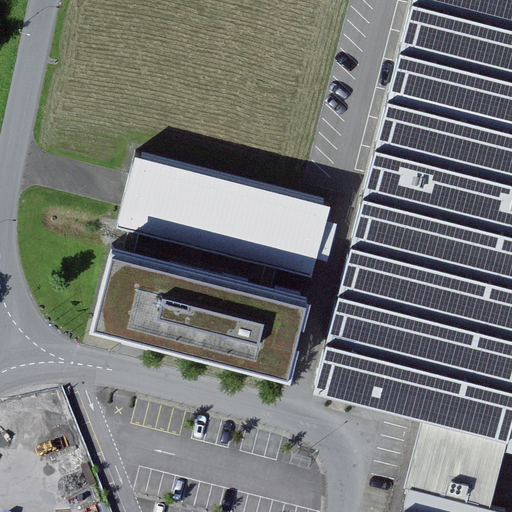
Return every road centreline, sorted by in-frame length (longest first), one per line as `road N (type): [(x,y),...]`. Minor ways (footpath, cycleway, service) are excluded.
road 1 (residential): [(348,511),(347,457),(315,420),(21,350)]
road 2 (unclassified): [(48,0),(6,188),(1,248),(21,350)]
